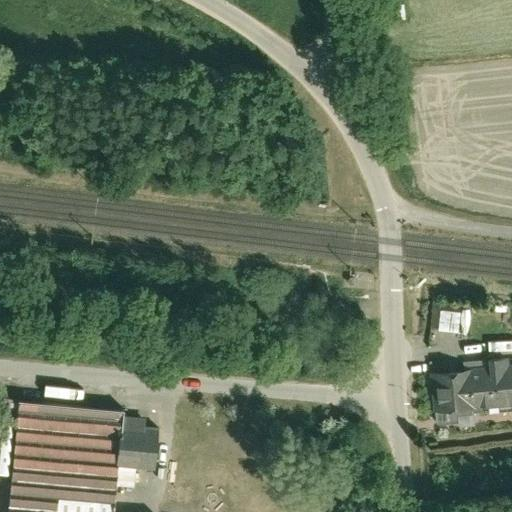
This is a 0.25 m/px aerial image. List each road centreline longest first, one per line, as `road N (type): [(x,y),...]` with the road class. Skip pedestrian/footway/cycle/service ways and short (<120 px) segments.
road 1 (residential): [(395,386),(0,353)]
road 2 (residential): [(395,386),(388,206),(314,71)]
road 3 (residential): [(314,71),(197,0)]
road 4 (residential): [(406,511),(395,386)]
